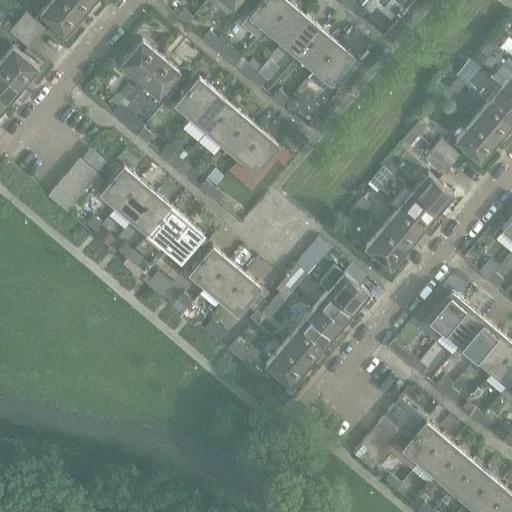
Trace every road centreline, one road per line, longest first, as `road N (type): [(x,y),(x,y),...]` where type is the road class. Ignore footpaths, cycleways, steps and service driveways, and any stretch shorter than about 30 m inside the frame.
road 1 (residential): [(350,403),(351,361),(511,169)]
road 2 (residential): [(44,152),(42,109),(132,0)]
